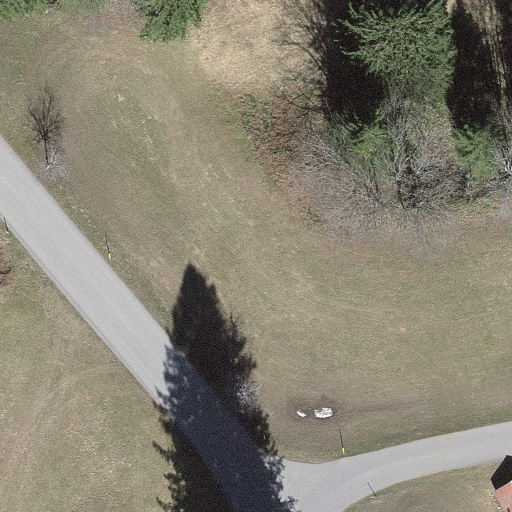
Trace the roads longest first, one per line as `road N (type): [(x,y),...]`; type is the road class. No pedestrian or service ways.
road 1 (unclassified): [(0,170),(266,511)]
road 2 (unclassified): [(511,449),(405,471),(289,511)]
